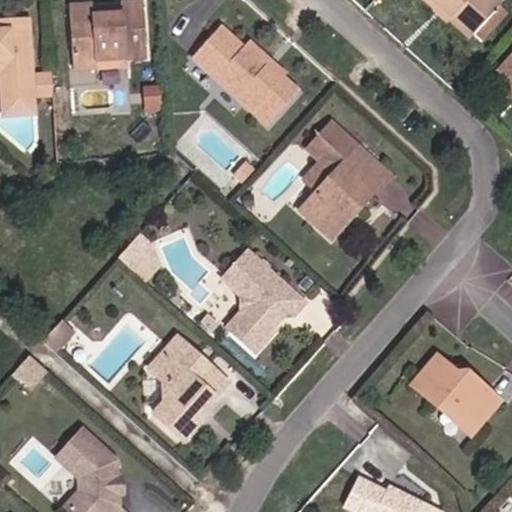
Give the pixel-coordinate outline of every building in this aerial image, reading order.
[(458,21),(433,0),(414,0),(450,30),(458,21)] [(496,0),(433,0),(458,21),(476,36),(502,5),(496,0)] [(96,73),(95,64),(143,61),(139,7),(114,9),(115,21),(87,23),(86,10),(64,11),(69,75),(96,73)] [(266,128),(291,100),(257,70),(267,59),(249,43),(243,49),(214,24),(186,55),(266,128)] [(24,28),(0,27),(0,106),(30,105),(50,104),(47,79),(27,80),(24,28)] [(284,75),(267,59),(257,70),(291,100),(298,92),(282,78),(284,75)] [(30,105),(0,106),(0,123),(2,125),(28,124),(30,124),(30,105)] [(352,206),(361,214),(388,180),(330,129),(307,157),(317,169),(303,187),(317,201),(303,216),(328,234),(352,206)] [(337,241),(361,214),(352,206),(328,234),(337,241)] [(152,250),(138,237),(127,251),(140,262),(152,250)] [(127,251),(117,262),(130,274),(140,262),(127,251)] [(209,281),(235,305),(218,325),(220,335),(235,350),(249,348),(277,314),(283,318),(293,304),(236,252),(209,281)] [(70,320),(52,339),(63,349),(81,330),(70,320)] [(191,424),(221,389),(172,345),(144,376),(157,388),(159,412),(148,424),(177,452),(194,433),(191,424)] [(32,359),(14,378),(32,394),(50,375),(32,359)] [(502,407),(468,378),(460,381),(450,373),(442,367),(418,392),(442,412),(446,409),(460,419),(464,415),(480,430),(502,407)] [(460,381),(468,378),(460,370),(450,373),(460,381)] [(446,409),(442,412),(472,440),(480,430),(464,415),(460,419),(446,409)] [(120,475),(118,457),(85,428),(59,462),(81,482),(81,491),(65,508),(69,511),(125,511),(120,507),(121,496),(125,496),(124,476),(120,475)] [(430,511),(386,489),(382,494),(355,481),(342,511),(430,511)]
